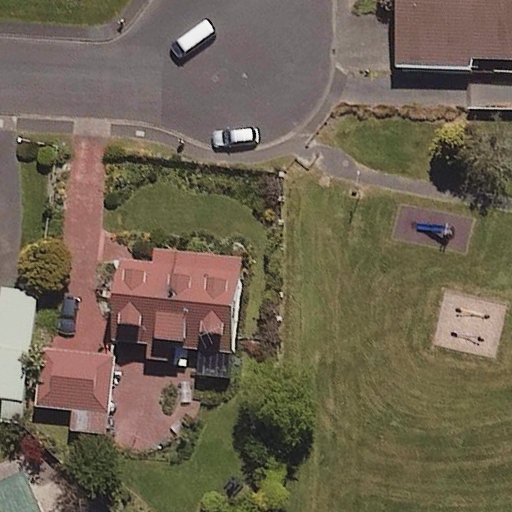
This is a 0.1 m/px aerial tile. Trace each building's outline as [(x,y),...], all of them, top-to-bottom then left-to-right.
[(511,0),(405,0),(405,75),(476,75),(476,67),(511,67),(511,0)] [(155,341),(154,368),(194,369),(194,358),(240,360),(244,262),(126,258),(123,340),(155,341)] [(0,346),(0,403),(24,407),(39,300),(7,295),(0,346)] [(115,363),(45,357),(41,412),(79,416),(77,436),(109,439),(115,363)] [(0,511),(44,511),(33,483),(0,496),(0,511)]
